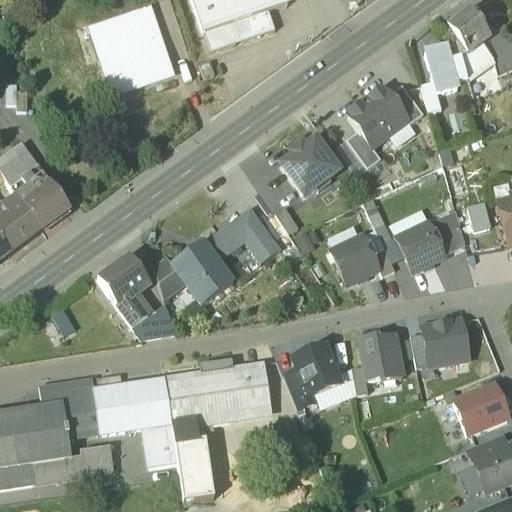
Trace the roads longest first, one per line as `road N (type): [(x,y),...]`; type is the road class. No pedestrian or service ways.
road 1 (primary): [(0,310),(424,0)]
road 2 (residential): [(484,297),(0,379)]
